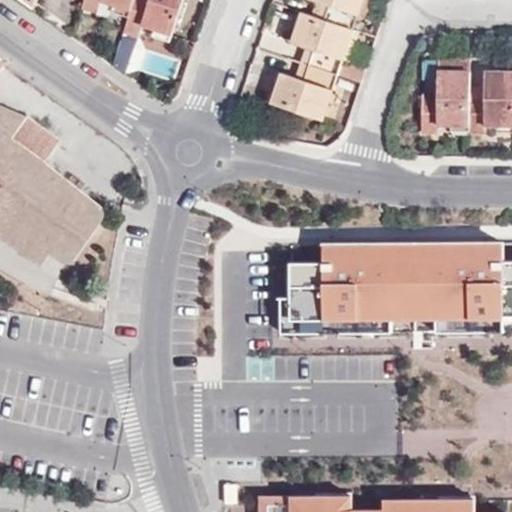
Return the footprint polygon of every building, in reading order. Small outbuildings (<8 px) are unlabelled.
[(134,3),(134,0),(84,0),(83,5),(98,11),(101,0),(103,0),(114,4),(132,9),(134,3)] [(150,0),(148,9),(134,3),(132,9),(130,16),(125,30),(148,38),(152,27),(157,29),(171,34),(181,0),(150,0)] [(134,0),(134,3),(148,9),(150,0),(134,0)] [(324,18),(329,3),(321,0),(318,0),(313,14),(324,18)] [(321,0),(329,3),(324,18),(353,27),(358,12),(362,0),(321,0)] [(362,0),(358,12),(365,14),(370,0),(362,0)] [(114,4),(112,9),(130,16),(132,9),(114,4)] [(307,45),(315,48),(310,64),(338,73),(343,57),(353,27),(324,18),(313,14),(304,11),(294,41),(307,45)] [(350,59),(360,30),(353,27),(343,57),(350,59)] [(155,35),(170,40),(171,34),(157,29),(155,35)] [(307,45),(301,61),(310,64),(315,48),(307,45)] [(367,65),(350,59),(343,57),(338,73),(361,81),(367,65)] [(470,124),(470,110),(471,76),(471,57),(440,58),(440,92),(422,92),(422,131),(439,131),(439,124),(452,124),(470,124)] [(310,64),(301,61),(297,75),(306,78),(310,64)] [(274,102),(323,117),(338,73),(310,64),(306,78),(297,75),(283,71),(274,102)] [(486,125),(495,125),(498,125),(511,125),(511,69),(486,70),(486,76),(486,110),(470,110),(470,124),(470,130),(470,132),(486,132),(486,125)] [(486,76),(471,76),(470,110),(486,110),(486,76)] [(0,220),(50,256),(53,252),(68,262),(71,263),(75,261),(106,218),(106,212),(105,208),(48,162),(14,138),(28,117),(0,104),(0,220)] [(0,234),(43,266),(50,256),(0,220),(0,234)] [(501,242),(477,243),(477,260),(501,260),(501,242)] [(511,259),(501,260),(477,260),(477,243),(345,244),(345,261),(321,261),(288,262),(288,296),(289,318),(389,317),(389,315),(389,301),(434,301),(434,314),(434,318),(489,317),(489,315),(511,314),(511,259)] [(345,261),(345,244),(321,244),(321,261),(345,261)] [(390,332),(389,317),(289,318),(288,296),(279,297),(279,333),(390,332)] [(434,301),(389,301),(389,315),(434,314),(434,301)] [(511,314),(489,315),(489,317),(489,328),(511,327),(511,314)] [(434,318),(434,331),(489,331),(489,328),(489,317),(434,318)] [(238,483),(227,484),(227,503),(238,502),(238,483)] [(329,509),(354,508),(354,492),(317,492),(317,496),(329,495),(329,509)] [(440,495),(440,498),(452,498),(452,511),(477,511),(477,494),(440,495)] [(329,495),(317,496),(262,496),(262,511),(509,511),(477,511),(452,511),(452,498),(440,498),(386,499),(386,508),(354,508),(329,509),(329,495)]
